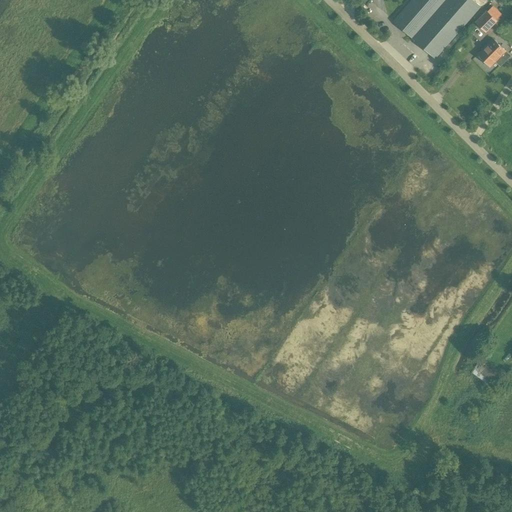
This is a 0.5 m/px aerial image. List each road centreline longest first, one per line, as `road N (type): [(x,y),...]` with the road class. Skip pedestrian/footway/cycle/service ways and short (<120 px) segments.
road 1 (unclassified): [(511,184),(328,0)]
road 2 (track): [(0,210),(142,0)]
